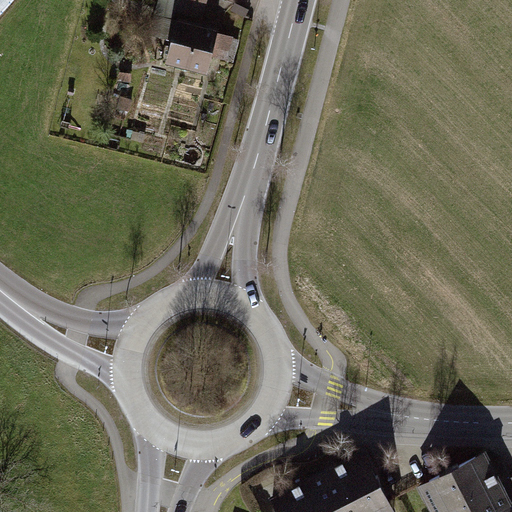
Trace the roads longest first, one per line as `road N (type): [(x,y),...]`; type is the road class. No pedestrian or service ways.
road 1 (secondary): [(221,299),(300,0)]
road 2 (tertiary): [(511,424),(390,415),(271,389)]
road 3 (tertiary): [(0,292),(65,331),(132,353)]
